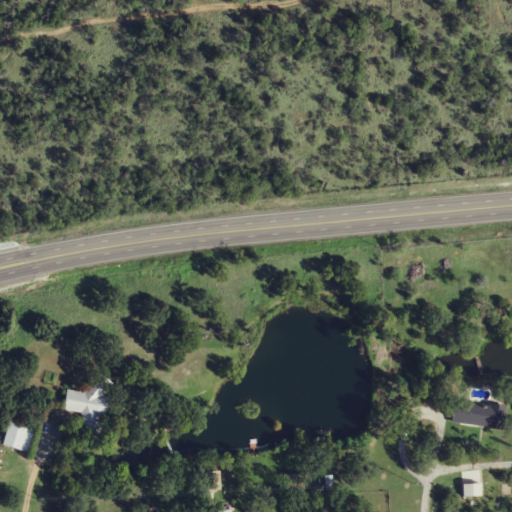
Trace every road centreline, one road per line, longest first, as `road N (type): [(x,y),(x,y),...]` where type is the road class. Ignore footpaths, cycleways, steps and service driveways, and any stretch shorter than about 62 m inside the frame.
road 1 (primary): [(511,199),(123,240),(0,263)]
road 2 (residential): [(418,511),(425,476),(440,467),(511,458)]
